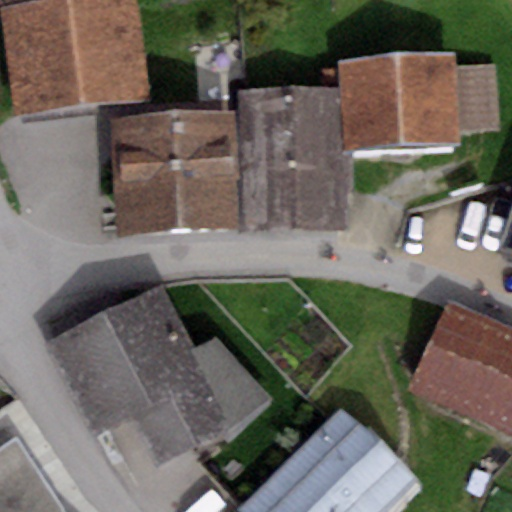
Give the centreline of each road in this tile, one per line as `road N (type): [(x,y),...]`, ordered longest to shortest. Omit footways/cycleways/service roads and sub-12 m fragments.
road 1 (residential): [(8,265),(300,259),(414,274),(511,300)]
road 2 (unclassified): [(8,265),(67,439),(119,511)]
